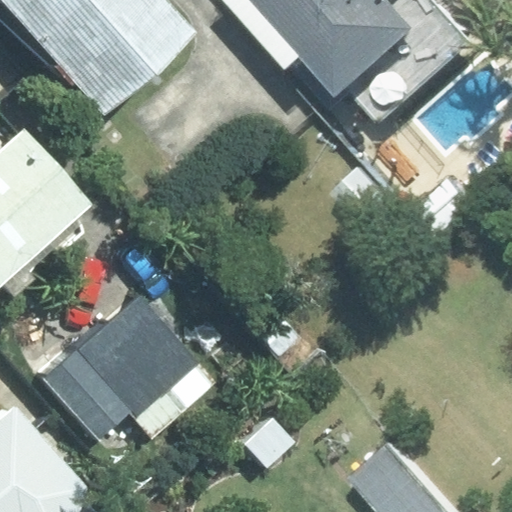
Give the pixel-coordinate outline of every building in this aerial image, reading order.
[(136,0),(0,0),(0,29),(79,119),(170,38),(136,0)] [(409,0),(256,0),(356,107),(430,38),(402,7),(409,0)] [(0,267),(65,209),(0,135),(0,267)] [(426,230),(370,171),(337,202),(393,262),(426,230)] [(289,330),(253,293),(228,314),(266,354),(289,330)] [(127,298),(33,383),(87,444),(116,417),(140,445),(206,385),(127,298)] [(0,511),(73,511),(59,495),(64,491),(0,418),(0,511)] [(263,419),(234,448),(258,470),(286,441),(263,419)] [(355,484),(380,511),(453,511),(395,448),(355,484)]
